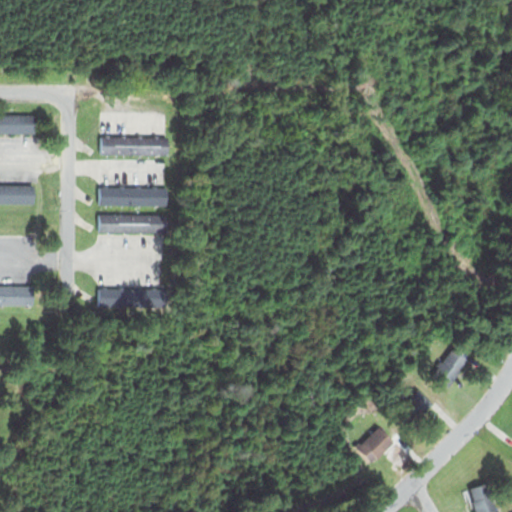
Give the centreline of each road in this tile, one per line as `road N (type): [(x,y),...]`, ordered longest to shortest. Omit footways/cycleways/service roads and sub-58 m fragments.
road 1 (residential): [(65,96),(66,291)]
road 2 (residential): [(380,511),(484,409),(511,368)]
